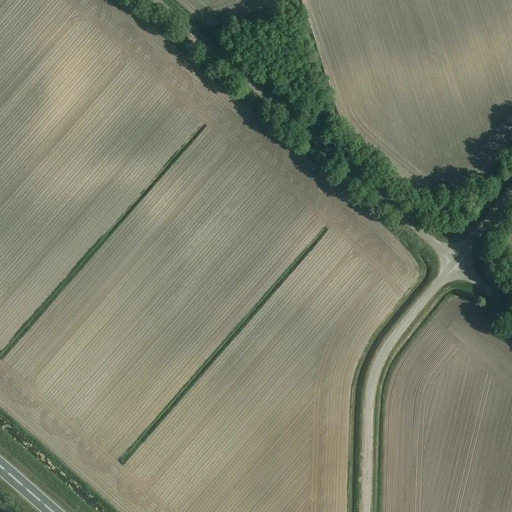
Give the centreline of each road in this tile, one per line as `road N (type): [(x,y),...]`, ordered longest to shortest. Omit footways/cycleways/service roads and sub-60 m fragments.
road 1 (unclassified): [(454,261),(156,0)]
road 2 (unclassified): [(366,511),(374,372),(454,261)]
